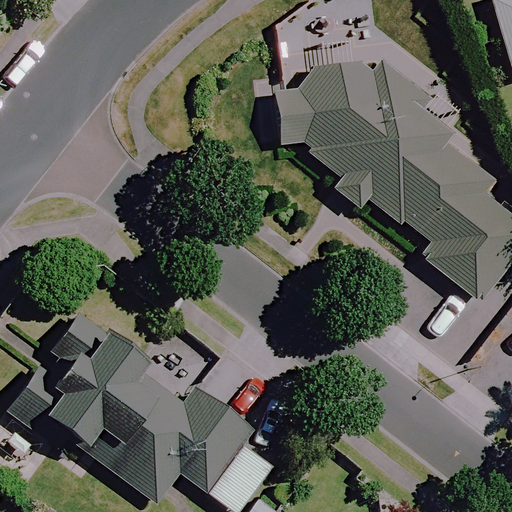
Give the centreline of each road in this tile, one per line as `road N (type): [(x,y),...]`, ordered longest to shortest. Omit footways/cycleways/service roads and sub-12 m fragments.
road 1 (residential): [(511,499),(38,119)]
road 2 (residential): [(139,0),(38,119)]
